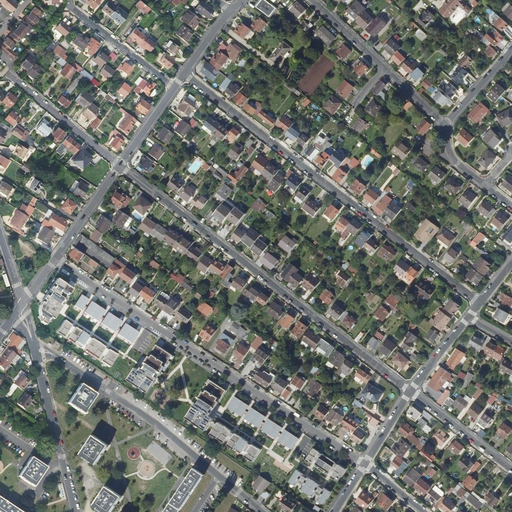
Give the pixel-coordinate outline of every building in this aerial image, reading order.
[(18,5),(11,0),(10,0),(4,7),(8,10),(9,9),(12,12),(18,5)] [(102,0),(101,0),(88,0),(87,2),(95,9),(102,0)] [(138,3),(141,5),(144,7),(143,9),(147,12),(150,8),(140,0),(139,1),(138,3)] [(260,2),(256,6),(260,9),(269,16),(273,11),(273,12),(276,8),(271,4),(270,4),(269,3),(268,4),(263,0),(261,0),(260,2)] [(460,8),(464,4),(459,0),(448,0),(447,0),(446,0),(441,5),(443,6),(440,9),(441,9),(438,12),(445,19),(448,16),(449,17),(455,11),(455,10),(458,7),(460,8)] [(213,10),(201,1),(196,8),(208,17),(213,10)] [(298,1),(290,9),(299,17),(307,9),(298,1)] [(357,5),(354,3),(347,10),(357,19),(364,11),(367,7),(361,1),(357,5)] [(103,10),(110,16),(117,8),(109,2),(103,10)] [(502,11),(503,13),(511,20),(511,6),(510,5),(508,3),(502,9),(502,11)] [(3,42),(11,49),(18,41),(19,42),(29,29),(30,30),(33,27),(32,26),(39,19),(38,18),(45,10),(39,5),(36,8),(35,7),(31,12),(29,16),(25,20),(24,20),(20,24),(15,31),(11,35),(9,38),(8,37),(3,42)] [(128,15),(118,7),(117,8),(110,16),(115,19),(121,24),(128,15)] [(199,19),(188,10),(181,19),(193,28),(199,19)] [(425,10),(415,20),(422,26),(432,16),(425,10)] [(359,24),(365,29),(374,20),(365,12),(357,19),(360,23),(359,24)] [(124,36),(127,39),(129,35),(135,28),(136,26),(142,19),(139,16),(124,36)] [(259,16),(256,20),(255,22),(254,21),(251,25),(259,32),(266,22),(259,16)] [(379,17),(367,29),(374,37),(386,24),(379,17)] [(504,28),(508,24),(500,17),(494,24),(501,30),(504,28)] [(415,27),(417,25),(410,19),(408,21),(415,27)] [(56,28),(66,36),(69,32),(72,28),(63,20),(56,28)] [(243,23),(240,26),(238,29),(237,28),(234,31),(244,39),(247,34),(248,35),(252,30),(243,23)] [(186,41),(193,32),(183,24),(176,34),(186,41)] [(323,26),(316,33),(329,45),(336,38),(323,26)] [(135,28),(129,35),(139,44),(145,36),(135,28)] [(419,28),(414,33),(418,37),(423,31),(419,28)] [(418,37),(424,42),(429,37),(423,31),(418,37)] [(500,42),(504,37),(497,31),(491,37),(487,34),(485,37),(490,42),(495,46),(499,41),(500,42)] [(488,44),(490,42),(485,37),(479,32),(477,35),(484,42),(485,42),(488,44)] [(145,36),(139,44),(138,45),(142,48),(143,46),(150,52),(156,44),(148,39),(150,37),(147,34),(145,36)] [(400,38),(395,34),(391,39),(384,47),(393,56),(398,51),(401,48),(396,43),(395,42),(400,38)] [(90,50),(93,53),(95,54),(98,50),(97,49),(98,48),(98,47),(100,44),(99,43),(100,42),(96,39),(95,40),(92,38),(90,40),(86,37),(84,39),(78,35),(73,41),(83,49),(85,46),(90,50)] [(11,49),(3,42),(0,39),(0,48),(16,62),(21,57),(11,49)] [(234,41),(224,54),(232,60),(241,47),(234,41)] [(179,47),(173,42),(167,50),(173,55),(179,47)] [(284,42),(271,58),(280,65),(293,49),(284,42)] [(344,44),(337,52),(345,59),(352,51),(344,44)] [(489,45),(484,51),(491,57),(493,54),(494,55),(496,51),(489,45)] [(438,48),(446,57),(448,55),(440,47),(439,46),(438,48)] [(54,52),(61,58),(64,61),(68,63),(71,66),(72,65),(70,63),(72,61),(57,48),(54,52)] [(45,58),(51,51),(46,49),(42,55),(45,58)] [(224,54),(220,50),(216,56),(215,55),(212,58),(223,67),(230,58),(224,54)] [(103,63),(104,63),(109,57),(101,51),(96,57),(94,56),(91,60),(100,67),(103,63)] [(114,60),(117,54),(112,51),(109,57),(114,60)] [(393,56),(392,57),(399,64),(405,58),(400,53),(398,51),(393,56)] [(313,55),(310,52),(305,59),(308,61),(313,55)] [(170,68),(175,60),(166,53),(160,61),(170,68)] [(460,65),(465,70),(468,66),(473,60),(466,53),(457,62),(460,65)] [(22,65),(28,70),(35,62),(37,60),(31,54),(22,65)] [(127,62),(129,59),(126,56),(114,72),(116,74),(120,69),(127,75),(132,68),(129,66),(130,65),(127,62)] [(369,68),(358,58),(352,66),(361,75),(369,68)] [(411,74),(418,67),(413,63),(412,64),(407,60),(406,61),(402,66),(408,71),(411,74)] [(40,66),(35,62),(28,70),(27,72),(34,78),(42,69),(39,66),(40,66)] [(68,79),(75,69),(71,66),(68,63),(60,72),(68,79)] [(100,67),(92,77),(93,77),(104,63),(103,63),(100,67)] [(208,69),(212,72),(215,69),(207,63),(201,71),(205,74),(208,69)] [(113,71),(106,65),(100,72),(108,78),(113,71)] [(463,78),(469,73),(465,70),(460,65),(456,68),(457,69),(452,75),(459,82),(463,78)] [(425,73),(418,67),(411,74),(418,80),(425,73)] [(92,77),(83,69),(80,73),(84,76),(90,81),(93,77),(92,77)] [(74,87),(84,76),(80,73),(71,84),(74,87)] [(226,77),(222,86),(226,88),(230,79),(226,77)] [(425,79),(422,82),(421,83),(424,86),(425,85),(428,88),(431,84),(429,83),(430,81),(426,78),(425,79)] [(137,93),(143,85),(146,82),(142,79),(137,86),(133,91),(137,93)] [(384,79),(373,91),(384,102),(385,100),(385,94),(382,90),(388,83),(384,79)] [(345,80),(337,90),(346,98),(354,87),(345,80)] [(233,81),(225,90),(234,97),(240,88),(233,81)] [(131,88),(124,82),(117,91),(120,93),(119,95),(120,96),(122,94),(124,96),(131,88)] [(151,86),(147,83),(145,86),(144,87),(148,89),(146,92),(146,93),(149,95),(153,90),(155,91),(156,89),(155,88),(157,84),(154,82),(151,86)] [(440,91),(450,99),(453,95),(452,94),(457,89),(450,82),(445,88),(441,85),(438,89),(440,91)] [(488,96),(496,102),(503,94),(506,91),(498,84),(488,96)] [(80,102),(87,107),(94,97),(84,89),(76,99),(79,102),(80,102)] [(448,103),(450,100),(450,99),(440,91),(434,98),(442,105),(446,101),(448,103)] [(17,99),(10,92),(7,96),(5,97),(2,101),(10,107),(17,99)] [(240,92),(234,99),(242,105),(247,98),(240,92)] [(67,96),(63,94),(62,96),(57,102),(61,104),(62,103),(67,107),(71,103),(65,98),(67,96)] [(194,99),(188,95),(186,98),(184,96),(176,109),(187,115),(194,103),(192,102),(194,99)] [(332,95),(324,106),(333,113),(341,102),(332,95)] [(139,98),(137,101),(138,102),(134,108),(135,108),(132,112),(138,116),(140,112),(143,114),(149,106),(139,98)] [(374,98),(366,109),(375,117),(384,106),(374,98)] [(406,110),(412,104),(409,100),(406,103),(403,107),(406,110)] [(257,107),(258,108),(260,105),(261,104),(258,101),(256,104),(252,101),(250,105),(248,103),(245,108),(252,114),(257,107)] [(391,104),(389,106),(395,111),(396,112),(397,113),(403,107),(406,103),(404,101),(397,109),(391,104)] [(91,103),(87,108),(86,107),(82,113),(86,116),(88,118),(90,117),(91,118),(94,114),(99,109),(91,103)] [(311,103),(309,106),(317,112),(319,109),(311,103)] [(477,123),(488,109),(481,103),(479,105),(478,104),(468,116),(477,123)] [(264,108),(260,105),(258,108),(255,112),(258,116),(262,111),(264,108)] [(495,113),(492,115),(494,120),(498,119),(502,126),(511,119),(511,114),(508,108),(496,115),(495,113)] [(19,117),(12,111),(5,119),(13,125),(19,117)] [(262,111),(258,116),(272,126),(275,121),(262,111)] [(129,129),(136,120),(126,112),(123,116),(125,117),(117,127),(126,134),(130,130),(129,129)] [(204,124),(214,132),(220,123),(211,116),(204,124)] [(294,124),(284,116),(277,125),(287,133),(292,127),(294,124)] [(360,117),(349,130),(351,131),(358,137),(368,124),(360,117)] [(101,121),(97,118),(91,126),(95,129),(101,121)] [(190,119),(186,124),(189,127),(192,129),(196,123),(190,119)] [(417,129),(425,137),(428,134),(429,133),(426,130),(431,124),(425,119),(417,129)] [(49,123),(44,120),(37,128),(46,136),(52,129),(47,125),(49,123)] [(181,137),(189,127),(186,124),(182,121),(174,131),(181,137)] [(230,131),(220,124),(213,133),(223,141),(226,136),(230,131)] [(17,125),(11,133),(23,140),(28,135),(29,133),(26,130),(24,132),(17,125)] [(164,143),(171,134),(163,127),(160,131),(161,132),(157,137),(164,143)] [(285,135),(295,142),(297,140),(301,134),(292,127),(287,133),(285,135)] [(66,134),(58,128),(52,135),(59,141),(66,134)] [(239,133),(233,128),(230,131),(226,136),(231,140),(229,141),(232,143),(236,138),(237,138),(239,135),(238,134),(239,133)] [(463,135),(458,139),(466,146),(473,138),(463,129),(461,133),(463,135)] [(491,130),(484,138),(494,147),(501,139),(491,130)] [(117,149),(126,137),(118,131),(114,136),(113,138),(111,137),(107,143),(117,149)] [(310,138),(303,132),(301,134),(297,140),(305,145),(310,138)] [(31,137),(28,135),(23,140),(32,146),(34,142),(30,139),(31,137)] [(68,146),(76,152),(81,146),(77,143),(78,142),(75,139),(74,141),(68,136),(56,149),(62,154),(64,152),(63,152),(68,146)] [(196,146),(191,141),(187,146),(186,147),(192,151),(196,146)] [(307,152),(304,150),(303,152),(309,156),(319,143),(315,141),(307,152)] [(331,144),(327,141),(323,147),(318,153),(322,156),(331,144)] [(399,142),(392,150),(403,159),(410,149),(404,144),(403,145),(399,142)] [(242,146),(237,143),(229,153),(234,156),(236,153),(239,155),(243,151),(240,149),(242,147),(241,147),(242,146)] [(18,149),(15,155),(24,160),(30,151),(20,144),(17,148),(18,149)] [(162,152),(153,145),(147,154),(155,160),(162,152)] [(247,151),(251,155),(256,148),(251,145),(247,151)] [(380,157),(382,155),(372,147),(370,149),(372,151),(380,157)] [(77,153),(71,160),(82,169),(92,158),(82,149),(78,154),(77,153)] [(336,151),(330,158),(336,163),(335,165),(339,168),(347,157),(343,154),(342,156),(336,151)] [(488,151),(479,161),(487,168),(496,157),(488,151)] [(269,163),(259,155),(251,165),(261,173),(269,163)] [(9,161),(1,156),(0,157),(0,165),(4,168),(9,161)] [(327,162),(321,157),(319,156),(316,161),(324,166),(327,162)] [(349,163),(356,168),(361,161),(354,157),(349,163)] [(418,157),(412,165),(422,173),(428,165),(418,157)] [(147,161),(144,164),(152,170),(155,167),(147,161)] [(261,174),(271,181),(277,173),(279,171),(269,163),(261,173),(261,174)] [(231,182),(235,185),(239,180),(240,180),(243,176),(245,177),(247,174),(245,173),(248,170),(243,166),(238,173),(236,172),(233,175),(231,173),(228,176),(232,180),(231,182)] [(436,166),(428,175),(438,183),(446,174),(436,166)] [(340,168),(333,177),(340,182),(346,174),(340,168)] [(284,178),(277,173),(271,181),(268,186),(275,191),(280,184),(284,178)] [(511,177),(509,175),(502,183),(511,191),(511,177)] [(301,183),(295,179),(291,176),(289,178),(285,183),(295,191),(301,183)] [(171,188),(174,191),(178,194),(183,186),(179,183),(181,182),(174,177),(167,187),(170,189),(171,188)] [(451,178),(445,186),(455,194),(461,186),(451,178)] [(41,191),(39,190),(43,184),(35,179),(29,189),(39,195),(41,191)] [(76,180),(72,185),(75,188),(73,192),(81,198),(88,188),(76,180)] [(357,180),(351,187),(359,194),(365,186),(357,180)] [(0,185),(0,190),(6,195),(12,187),(3,181),(0,185)] [(412,181),(407,188),(412,191),(417,185),(412,181)] [(214,198),(222,204),(226,199),(233,191),(225,185),(214,198)] [(195,192),(188,186),(181,196),(188,201),(195,192)] [(296,196),(304,201),(310,193),(303,187),(296,196)] [(364,196),(374,204),(380,196),(370,188),(364,196)] [(389,192),(385,190),(381,196),(384,198),(389,192)] [(466,190),(459,200),(468,207),(475,197),(466,190)] [(117,205),(115,207),(120,210),(122,212),(124,210),(130,201),(127,199),(128,197),(124,193),(122,195),(118,193),(112,201),(117,205)] [(151,205),(140,197),(133,206),(144,214),(151,205)] [(199,207),(202,209),(208,201),(202,197),(199,200),(195,197),(191,203),(198,208),(199,207)] [(61,208),(70,214),(76,205),(67,200),(61,208)] [(314,217),(320,209),(308,200),(302,208),(314,217)] [(255,215),(262,206),(256,201),(253,205),(249,210),(255,215)] [(402,209),(392,201),(388,207),(384,212),(394,220),(402,209)] [(484,218),(488,220),(489,218),(495,210),(492,208),(492,207),(485,201),(478,210),(486,216),(484,218)] [(375,209),(382,214),(384,212),(388,207),(381,202),(375,209)] [(214,215),(223,222),(225,219),(231,212),(222,204),(215,214),(214,215)] [(407,207),(413,212),(416,208),(410,204),(407,207)] [(339,211),(331,206),(325,214),(333,220),(339,211)] [(20,230),(28,217),(23,213),(22,212),(17,209),(15,212),(17,214),(10,224),(14,226),(12,229),(22,235),(23,233),(20,230)] [(244,217),(233,209),(231,212),(225,219),(235,227),(244,217)] [(128,217),(128,216),(122,212),(120,210),(113,219),(114,220),(112,222),(116,225),(116,224),(121,228),(123,226),(122,225),(128,217)] [(206,219),(209,221),(214,215),(215,214),(212,212),(206,219)] [(498,212),(491,221),(500,229),(508,219),(498,212)] [(45,227),(51,231),(54,226),(61,230),(66,223),(66,222),(66,221),(63,218),(62,220),(53,214),(48,222),(45,220),(41,225),(45,227)] [(98,224),(96,227),(104,233),(105,234),(113,223),(102,215),(98,221),(100,223),(98,225),(98,224)] [(336,226),(343,232),(351,222),(343,217),(336,226)] [(157,226),(146,218),(141,225),(140,227),(150,235),(151,234),(157,226)] [(440,228),(427,218),(420,228),(415,235),(423,241),(426,237),(428,238),(431,240),(440,228)] [(353,219),(351,222),(343,232),(339,237),(343,240),(349,232),(355,236),(361,227),(355,223),(356,221),(353,219)] [(463,228),(466,230),(471,224),(465,220),(463,223),(465,225),(463,228)] [(138,223),(130,234),(133,237),(140,227),(141,225),(138,223)] [(151,234),(162,241),(163,239),(168,232),(157,225),(157,226),(151,234)] [(511,226),(502,239),(510,246),(511,243),(511,226)] [(46,245),(54,233),(51,231),(45,227),(37,239),(46,245)] [(242,240),(252,247),(258,239),(261,236),(251,228),(246,235),(242,240)] [(181,237),(170,229),(168,232),(163,239),(174,247),(181,237)] [(233,238),(236,240),(240,243),(242,240),(246,235),(239,229),(233,238)] [(444,229),(437,237),(449,247),(456,238),(444,229)] [(102,234),(96,230),(90,238),(95,241),(98,236),(100,237),(102,234)] [(356,242),(363,247),(365,245),(370,238),(373,235),(369,231),(367,233),(364,231),(356,242)] [(482,240),(486,236),(481,232),(470,245),(484,256),(486,253),(481,250),(476,246),(481,239),(482,240)] [(80,242),(113,265),(116,260),(117,259),(84,236),(80,242)] [(296,245),(285,236),(279,245),(290,253),(296,245)] [(188,242),(181,237),(174,247),(185,255),(186,254),(191,246),(193,244),(188,241),(188,242)] [(374,241),(370,238),(365,245),(375,252),(379,247),(375,244),(373,242),(374,241)] [(268,247),(258,239),(252,247),(251,249),(261,257),(268,247)] [(396,253),(385,245),(377,255),(382,258),(384,255),(390,260),(396,253)] [(202,254),(196,250),(191,246),(186,254),(197,262),(202,254)] [(460,253),(453,247),(446,256),(454,261),(460,253)] [(80,260),(85,254),(76,248),(72,255),(80,260)] [(278,262),(267,253),(261,262),(272,270),(278,262)] [(319,258),(313,253),(308,259),(314,264),(319,258)] [(197,267),(206,274),(210,268),(213,263),(205,256),(197,267)] [(482,257),(473,268),(483,275),(489,268),(490,269),(492,266),(482,257)] [(97,267),(99,264),(91,259),(89,262),(97,267)] [(151,263),(158,268),(161,265),(154,259),(151,263)] [(107,272),(115,277),(118,273),(121,275),(127,267),(116,260),(113,265),(108,271),(107,272)] [(394,269),(404,276),(411,268),(401,260),(394,269)] [(218,263),(215,261),(213,263),(210,268),(221,276),(227,267),(223,265),(222,266),(218,263)] [(282,276),(289,281),(296,273),(299,269),(291,264),(282,276)] [(351,264),(347,269),(355,275),(358,270),(351,264)] [(233,269),(228,266),(227,267),(221,276),(225,279),(233,269)] [(419,274),(411,267),(411,268),(404,276),(404,277),(412,282),(419,274)] [(478,283),(484,276),(483,275),(473,268),(466,277),(469,279),(470,278),(478,283)] [(125,269),(120,277),(124,280),(124,279),(127,281),(127,282),(131,285),(136,277),(125,269)] [(341,272),(337,278),(340,280),(337,283),(343,288),(350,279),(341,272)] [(303,278),(296,273),(289,281),(297,287),(303,278)] [(303,285),(309,290),(313,292),(320,283),(310,275),(303,285)] [(39,310),(40,314),(41,315),(45,317),(43,321),(46,323),(51,315),(54,317),(74,287),(58,276),(42,300),(41,302),(40,306),(39,310)] [(243,281),(238,277),(232,285),(241,291),(247,283),(243,280),(243,281)] [(435,291),(421,281),(415,289),(429,300),(435,291)] [(130,293),(138,298),(140,295),(144,289),(146,287),(143,285),(141,287),(137,283),(130,293)] [(244,293),(256,301),(257,299),(262,293),(262,292),(251,284),(244,293)] [(157,295),(146,287),(144,289),(140,295),(147,299),(145,302),(149,304),(151,302),(157,295)] [(334,294),(331,292),(332,291),(330,290),(329,291),(327,289),(320,298),(329,305),(332,300),(331,299),(334,294)] [(193,295),(202,301),(203,300),(205,297),(196,291),(193,295)] [(81,308),(89,297),(81,292),(74,303),(81,308)] [(269,298),(262,293),(257,299),(264,305),(269,298)] [(502,295),(501,296),(502,297),(501,299),(506,301),(504,305),(510,308),(511,304),(511,298),(504,294),(503,294),(502,295)] [(400,303),(390,295),(385,301),(386,302),(390,304),(395,309),(400,303)] [(154,304),(157,307),(158,305),(163,309),(168,302),(160,297),(154,304)] [(98,319),(105,308),(91,299),(84,310),(98,319)] [(179,305),(170,299),(168,302),(163,309),(171,315),(179,305)] [(449,299),(443,307),(453,315),(457,309),(458,310),(460,307),(449,299)] [(208,314),(210,316),(212,313),(213,312),(211,311),(213,307),(203,300),(202,301),(197,309),(207,316),(208,314)] [(388,307),(390,304),(386,302),(385,301),(381,307),(374,316),(382,322),(389,313),(383,309),(386,305),(388,307)] [(282,309),(273,302),(268,310),(280,318),(284,313),(280,311),(282,309)] [(329,312),(339,320),(339,319),(345,312),(339,307),(341,305),(337,302),(329,312)] [(505,323),(510,314),(501,309),(499,307),(497,312),(497,313),(495,317),(505,323)] [(175,316),(187,324),(192,316),(181,308),(175,316)] [(432,319),(430,322),(442,332),(451,319),(439,309),(434,315),(433,314),(432,316),(434,318),(433,319),(432,319)] [(115,330),(122,319),(108,310),(101,321),(115,330)] [(351,328),(354,324),(356,322),(353,320),(354,318),(352,316),(351,318),(349,316),(350,315),(346,311),(345,312),(339,319),(351,328)] [(294,319),(287,314),(278,326),(286,331),(288,329),(287,328),(294,319)] [(71,323),(64,318),(56,330),(63,335),(71,323)] [(131,341),(138,330),(125,321),(117,332),(131,341)] [(307,327),(299,322),(291,333),(299,338),(307,327)] [(237,333),(242,337),(246,331),(235,323),(230,329),(236,334),(237,333)] [(66,337),(80,346),(88,334),(81,329),(74,325),(66,337)] [(200,335),(203,338),(204,337),(210,341),(216,332),(207,325),(200,335)] [(254,339),(256,340),(259,336),(252,331),(248,328),(246,331),(242,337),(244,338),(249,332),(256,336),(254,339)] [(439,334),(433,330),(426,338),(432,343),(439,334)] [(317,337),(308,331),(299,343),(306,347),(308,345),(314,349),(317,346),(321,340),(321,339),(318,336),(317,337)] [(377,332),(375,334),(368,343),(372,346),(371,347),(375,350),(382,342),(381,342),(384,338),(377,332)] [(417,338),(411,333),(409,332),(406,337),(405,337),(408,339),(402,347),(408,351),(414,343),(413,343),(417,338)] [(225,353),(231,345),(229,344),(232,339),(224,333),(220,338),(222,339),(218,344),(217,347),(225,353)] [(11,341),(6,347),(15,353),(18,356),(21,351),(16,348),(23,339),(18,335),(17,337),(13,334),(9,340),(11,341)] [(90,336),(82,348),(96,357),(104,345),(98,340),(90,336)] [(259,336),(256,340),(252,346),(257,350),(259,347),(260,346),(264,340),(259,336)] [(482,340),(474,336),(469,344),(481,351),(486,341),(482,339),(482,340)] [(380,349),(390,357),(397,348),(398,347),(388,339),(380,349)] [(330,347),(321,340),(317,346),(326,353),(330,347)] [(125,376),(145,390),(171,352),(155,341),(137,367),(133,365),(125,376)] [(497,347),(490,343),(486,350),(486,351),(485,354),(491,358),(493,355),(497,347)] [(233,354),(241,360),(248,350),(240,345),(233,354)] [(270,354),(260,346),(259,347),(269,355),(270,354)] [(15,353),(6,347),(0,356),(0,357),(0,366),(3,369),(8,363),(10,360),(15,353)] [(107,347),(99,359),(108,365),(116,353),(107,347)] [(253,356),(263,363),(269,355),(259,347),(257,350),(253,356)] [(497,365),(501,367),(505,359),(506,358),(503,357),(506,352),(497,347),(493,355),(501,360),(497,365)] [(465,357),(467,355),(461,351),(457,349),(446,365),(454,371),(464,356),(465,357)] [(344,356),(337,351),(329,361),(340,368),(341,366),(346,360),(343,358),(344,356)] [(414,353),(410,358),(413,360),(416,362),(419,357),(414,353)] [(408,360),(399,354),(393,361),(406,371),(409,367),(408,365),(410,364),(411,363),(408,360)] [(355,366),(346,359),(346,360),(341,366),(340,368),(336,373),(339,375),(342,372),(347,376),(355,366)] [(500,369),(511,375),(511,374),(511,373),(511,362),(505,359),(501,367),(500,369)] [(269,374),(260,368),(253,376),(268,386),(275,376),(271,373),(269,374)] [(442,368),(437,374),(450,384),(450,383),(452,380),(449,378),(452,375),(442,368)] [(368,375),(359,369),(355,375),(363,381),(368,375)] [(21,374),(14,384),(22,390),(29,381),(21,374)] [(306,380),(298,374),(293,381),(301,387),(306,380)] [(446,389),(450,384),(437,374),(433,380),(443,387),(446,389)] [(273,386),(283,392),(289,384),(280,377),(273,386)] [(226,389),(210,378),(184,416),(204,429),(212,417),(208,415),(226,389)] [(311,388),(307,385),(303,391),(312,398),(323,383),(317,379),(311,388)] [(440,390),(443,387),(433,380),(426,388),(434,395),(433,395),(439,399),(443,393),(440,390)] [(367,396),(366,397),(375,403),(382,393),(368,383),(362,393),(367,396)] [(293,387),(289,384),(283,392),(287,395),(293,387)] [(95,395),(81,385),(67,404),(82,414),(95,395)] [(474,398),(477,400),(484,391),(481,389),(474,398)] [(25,409),(33,398),(25,392),(17,403),(25,409)] [(240,414),(248,404),(234,394),(226,405),(240,414)] [(487,402),(491,405),(495,400),(497,398),(496,397),(493,395),(487,402)] [(464,399),(460,396),(455,402),(453,404),(462,411),(471,400),(466,396),(464,399)] [(444,404),(451,408),(453,404),(455,402),(449,397),(444,404)] [(484,410),(475,403),(467,413),(471,415),(471,414),(477,418),(484,410)] [(329,411),(321,405),(314,414),(319,417),(318,418),(322,420),(329,411)] [(258,426),(265,415),(251,406),(244,417),(258,426)] [(422,414),(415,408),(413,408),(408,414),(409,415),(409,416),(416,421),(422,414)] [(342,416),(332,410),(326,419),(335,425),(342,416)] [(373,418),(367,414),(363,419),(369,423),(373,418)] [(492,420),(485,414),(477,425),(484,431),(492,420)] [(352,420),(346,416),(340,423),(344,425),(347,428),(352,420)] [(275,437),(282,426),(268,417),(261,428),(275,437)] [(422,419),(417,425),(429,434),(430,432),(425,428),(428,424),(422,419)] [(359,425),(352,420),(347,428),(350,430),(354,432),(359,425)] [(209,432),(223,442),(230,430),(224,425),(217,421),(209,432)] [(409,439),(415,432),(414,431),(415,430),(410,426),(409,427),(406,424),(399,432),(409,439)] [(500,435),(505,438),(511,430),(504,424),(498,433),(500,435)] [(292,449),(299,438),(285,429),(278,439),(292,449)] [(365,436),(356,430),(354,432),(349,438),(353,441),(354,440),(359,444),(365,436)] [(444,436),(438,431),(433,437),(431,439),(441,447),(448,439),(444,436)] [(226,444),(239,453),(247,441),(240,436),(234,432),(226,444)] [(108,446),(94,436),(81,454),(96,464),(108,446)] [(395,447),(391,451),(398,457),(402,459),(411,448),(402,440),(399,444),(403,447),(400,451),(395,447)] [(424,440),(418,448),(421,450),(427,443),(424,440)] [(451,448),(461,456),(466,450),(464,448),(464,447),(456,441),(451,448)] [(243,455),(252,461),(260,449),(251,443),(243,455)] [(313,462),(320,452),(313,448),(305,460),(310,463),(311,461),(313,462)] [(424,451),(421,454),(427,459),(432,463),(437,458),(433,454),(431,457),(424,451)] [(328,474),(336,462),(322,453),(314,465),(328,474)] [(458,464),(468,473),(472,469),(475,465),(464,456),(458,464)] [(46,467),(31,457),(17,477),(33,487),(46,467)] [(396,475),(399,477),(409,465),(402,459),(398,457),(392,464),(399,469),(401,466),(404,469),(401,472),(400,471),(396,475)] [(424,463),(430,467),(433,464),(432,463),(427,459),(424,463)] [(480,464),(478,461),(475,465),(472,469),(474,471),(480,464)] [(339,479),(345,469),(338,464),(330,476),(335,479),(337,477),(339,479)] [(436,472),(430,467),(425,472),(432,478),(436,472)] [(295,485),(303,474),(296,468),(288,481),(295,485)] [(180,511),(205,476),(195,469),(165,511),(180,511)] [(415,482),(416,483),(422,477),(413,469),(405,479),(412,486),(415,482)] [(270,483),(260,476),(253,487),(263,493),(261,497),(269,502),(273,497),(265,491),(270,483)] [(298,487),(312,497),(319,485),(312,480),(306,476),(298,487)] [(478,482),(469,476),(463,483),(471,490),(478,482)] [(432,488),(422,480),(415,488),(425,496),(432,488)] [(464,497),(467,499),(471,495),(459,485),(456,488),(452,492),(455,494),(456,493),(459,495),(457,497),(459,499),(461,497),(462,498),(464,497)] [(111,511),(122,497),(107,486),(94,505),(103,511),(111,511)] [(315,499),(323,504),(331,492),(323,487),(315,499)] [(430,502),(431,501),(436,505),(434,507),(437,510),(440,507),(442,504),(439,501),(442,497),(433,489),(427,496),(426,497),(425,498),(430,502)] [(366,501),(370,505),(373,501),(363,493),(356,502),(360,506),(361,507),(366,501)] [(477,496),(475,494),(473,496),(484,505),(486,503),(490,506),(493,508),(499,500),(490,493),(485,500),(481,500),(477,496)] [(387,510),(394,502),(387,496),(385,495),(378,503),(387,510)] [(467,500),(479,510),(484,505),(473,496),(471,495),(467,499),(467,500)] [(291,511),(297,505),(284,497),(278,507),(282,510),(281,511),(282,511),(291,511)] [(454,501),(448,497),(442,504),(440,507),(444,510),(447,511),(452,511),(457,507),(452,503),(454,501)] [(458,503),(462,506),(467,500),(467,499),(464,497),(462,498),(458,503)] [(19,511),(0,498),(0,511),(19,511)] [(366,501),(361,507),(365,510),(370,505),(366,501)]
